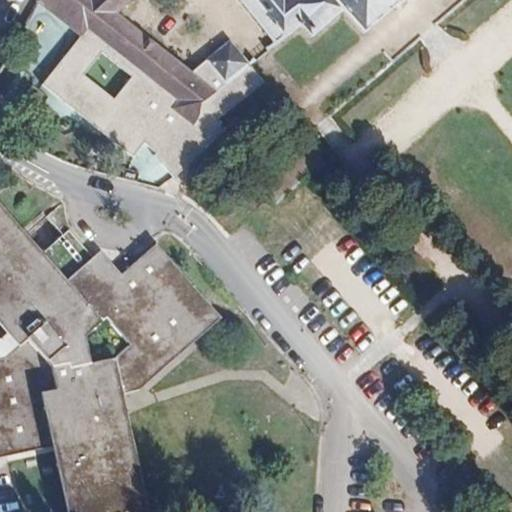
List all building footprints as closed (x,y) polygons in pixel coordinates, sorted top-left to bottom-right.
[(181,99),(134,63),(88,26),(82,33),(39,0),(37,0),(36,3),(80,37),(39,87),(132,160),(148,146),(156,155),(153,157),(173,180),(218,139),(202,125),(201,127),(175,107),(181,99)] [(39,0),(82,33),(88,26),(134,63),(181,99),(175,107),(201,127),(202,125),(218,139),(225,132),(219,125),(263,85),(248,68),(253,64),(233,41),(196,73),(119,13),(131,0),(39,0)] [(242,0),(245,3),(277,44),(302,23),(314,38),(345,10),(364,34),(402,0),(242,0)] [(254,35),(243,47),(256,59),(267,47),(254,35)] [(0,455),(54,443),(56,451),(71,511),(145,511),(118,399),(138,395),(219,320),(160,251),(126,280),(122,275),(120,276),(113,283),(97,264),(93,260),(68,232),(52,246),(59,253),(51,261),(44,253),(39,257),(0,213),(0,322),(21,346),(5,364),(0,365),(0,455)] [(126,280),(160,251),(155,245),(122,275),(126,280)] [(52,246),(44,253),(51,261),(59,253),(52,246)] [(93,260),(97,264),(105,258),(101,253),(93,260)] [(105,258),(97,264),(113,283),(120,276),(105,258)] [(0,455),(0,464),(56,451),(54,443),(0,455)]
